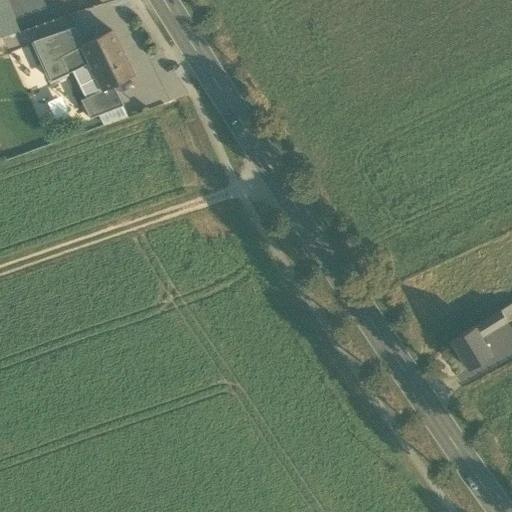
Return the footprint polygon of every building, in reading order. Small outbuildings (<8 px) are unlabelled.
[(0,0),(0,36),(18,29),(6,0),(0,0)] [(50,80),(67,73),(59,56),(80,45),(82,45),(74,26),(33,40),(50,80)] [(82,45),(80,45),(88,62),(72,70),(85,97),(101,89),(102,90),(113,84),(133,74),(112,30),(82,45)] [(67,73),(72,70),(88,62),(80,45),(59,56),(67,73)] [(80,99),(89,118),(123,105),(113,84),(102,90),(101,89),(85,97),(80,99)] [(511,302),(500,309),(506,320),(510,318),(511,317),(511,302)] [(500,309),(476,323),(483,334),(506,320),(500,309)] [(494,353),(483,334),(476,323),(451,338),(468,368),(494,353)]
